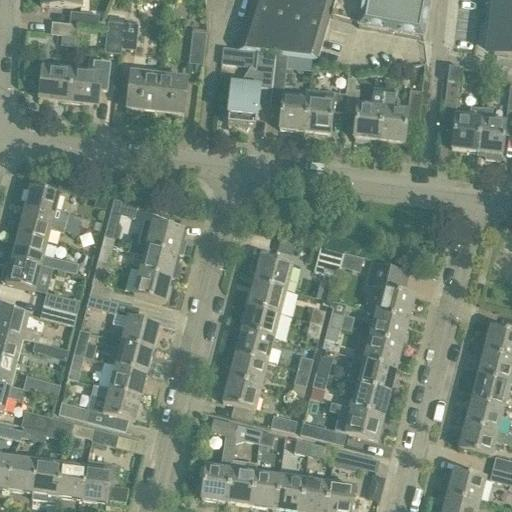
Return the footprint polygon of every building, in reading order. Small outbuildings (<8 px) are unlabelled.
[(81,10),(81,0),(39,0),(39,10),(81,10)] [(254,0),(237,53),(257,55),(274,58),(277,59),(289,60),(318,64),(336,0),(254,0)] [(336,0),(331,18),(359,26),(358,28),(424,41),(431,0),(336,0)] [(487,40),(487,41),(495,42),(493,57),(511,59),(511,0),(496,0),(494,20),(490,20),(490,21),(494,22),(491,41),(487,40)] [(68,28),(76,29),(97,31),(98,18),(69,15),(68,28)] [(113,56),(119,57),(120,51),(123,27),(106,26),(103,54),(113,55),(113,56)] [(74,42),(76,29),(68,28),(51,27),(50,39),(74,42)] [(123,27),(120,51),(136,52),(138,29),(123,27)] [(189,66),(203,67),(207,36),(193,34),(189,66)] [(223,52),(221,68),(236,69),(237,53),(223,52)] [(236,128),(246,133),(248,129),(254,130),(258,91),(270,93),(274,58),(257,55),(255,74),(250,71),(239,87),(231,86),(228,109),(222,119),(227,122),(226,127),(236,128)] [(285,89),(289,60),(277,59),(274,88),(285,89)] [(71,75),(67,105),(98,108),(99,93),(107,94),(110,65),(93,63),(91,77),(71,75)] [(446,70),(445,80),(445,86),(456,87),(459,88),(461,72),(446,70)] [(38,102),(67,105),(71,75),(41,72),(38,102)] [(126,111),(154,114),(158,78),(130,75),(126,111)] [(186,81),(158,78),(154,114),(182,118),(186,81)] [(373,92),(371,110),(358,108),(359,93),(355,93),(356,82),(347,81),(345,98),(343,116),(355,117),(352,141),(378,144),(384,93),(373,92)] [(456,87),(445,86),(442,109),(454,110),(456,87)] [(408,114),(393,112),(395,95),(384,93),(378,144),(403,146),(405,122),(418,124),(422,95),(410,94),(408,114)] [(308,102),(304,135),(329,138),(331,114),(343,116),(345,98),(333,97),(318,95),(309,94),(308,102)] [(278,132),(304,135),(308,102),(282,99),(278,132)] [(453,119),(450,152),(475,155),(478,122),(480,111),(470,110),(469,121),(453,119)] [(478,122),(475,155),(500,157),(502,138),(504,124),(491,123),(492,112),(480,111),(478,122)] [(31,191),(25,216),(54,223),(66,226),(68,218),(68,216),(57,213),(61,199),(31,191)] [(137,209),(114,204),(105,239),(114,241),(120,217),(134,221),(137,209)] [(64,235),(77,238),(80,229),(66,226),(54,223),(25,216),(19,239),(48,247),(52,233),(63,236),(64,235)] [(68,218),(66,226),(80,229),(82,221),(68,218)] [(144,223),(137,247),(176,258),(177,257),(181,258),(185,244),(180,243),(183,233),(144,223)] [(19,239),(13,263),(42,270),(53,272),(76,278),(79,268),(45,259),(48,247),(19,239)] [(105,239),(98,263),(108,266),(114,241),(105,239)] [(287,254),(289,244),(279,242),(277,252),(287,254)] [(129,256),(142,259),(138,274),(170,282),(170,281),(173,282),(177,280),(179,272),(177,269),(174,268),(176,258),(137,247),(131,246),(129,256)] [(342,261),(319,255),(317,265),(339,271),(342,261)] [(254,261),(250,274),(253,275),(256,276),(253,284),(253,286),(284,294),(291,269),(259,261),(259,262),(254,261)] [(5,271),(1,283),(3,285),(6,286),(6,288),(36,295),(40,278),(42,270),(13,263),(10,271),(6,270),(5,271)] [(98,263),(92,288),(89,299),(110,304),(113,292),(102,289),(108,266),(98,263)] [(339,271),(317,265),(314,275),(337,281),(339,271)] [(366,287),(382,291),(375,316),(408,324),(414,300),(403,297),(408,277),(371,267),(366,287)] [(164,307),(170,282),(138,274),(132,298),(164,307)] [(320,284),(316,301),(325,303),(329,286),(320,284)] [(253,286),(247,310),(278,318),(284,294),(253,286)] [(46,297),(43,308),(51,310),(77,316),(79,305),(53,299),(46,297)] [(117,306),(110,304),(89,299),(86,311),(114,318),(114,316),(117,306)] [(331,306),(330,310),(332,311),(331,315),(332,315),(344,318),(346,309),(331,305),(331,306)] [(40,322),(73,330),(74,330),(77,316),(51,310),(43,308),(40,322)] [(23,342),(34,345),(34,346),(49,350),(50,349),(38,346),(41,336),(26,332),(29,318),(0,310),(0,337),(23,344),(23,342)] [(247,310),(240,334),(271,342),(278,318),(247,310)] [(313,312),(309,326),(322,329),(326,315),(313,312)] [(331,315),(328,329),(340,332),(344,318),(332,315),(331,315)] [(125,330),(121,345),(153,354),(159,329),(127,321),(127,319),(114,316),(114,318),(112,326),(125,330)] [(375,316),(369,340),(402,348),(408,324),(375,316)] [(306,339),(318,342),(318,343),(322,329),(309,326),(306,339)] [(328,329),(325,342),(334,345),(337,345),(340,332),(328,329)] [(482,355),(511,362),(511,336),(488,330),(482,355)] [(80,334),(74,359),(83,362),(90,337),(80,334)] [(240,334),(234,358),(265,365),(266,364),(273,366),(277,353),(269,351),(271,342),(240,334)] [(0,337),(0,363),(17,367),(23,344),(0,337)] [(395,371),(402,348),(369,340),(360,337),(354,360),(363,362),(363,363),(395,371)] [(121,345),(114,370),(147,378),(153,354),(121,345)] [(49,350),(34,346),(32,354),(48,358),(49,350)] [(511,362),(482,355),(476,379),(510,387),(510,386),(511,377),(511,362)] [(259,390),(265,365),(234,358),(231,357),(227,359),(225,368),(227,372),(230,373),(228,382),(259,390)] [(74,359),(68,382),(77,384),(83,362),(74,359)] [(301,360),(297,373),(310,377),(313,363),(301,360)] [(354,360),(347,385),(357,388),(389,396),(395,371),(363,363),(363,362),(354,360)] [(0,363),(0,387),(11,391),(17,367),(0,363)] [(319,363),(315,377),(328,380),(332,366),(319,363)] [(114,370),(109,392),(108,393),(141,402),(147,378),(114,370)] [(297,373),(294,387),(294,388),(306,391),(310,377),(297,373)] [(315,377),(312,390),(324,394),(328,380),(315,377)] [(476,379),(470,403),(504,411),(510,387),(476,379)] [(228,382),(221,406),(252,414),(259,390),(228,382)] [(56,401),(59,389),(47,386),(44,398),(56,401)] [(19,404),(22,394),(11,391),(0,387),(0,414),(4,415),(8,401),(19,404)] [(90,400),(106,403),(102,419),(134,427),(141,402),(108,393),(109,392),(93,388),(90,400)] [(357,388),(350,412),(383,420),(389,396),(357,388)] [(470,403),(464,427),(497,436),(498,435),(504,411),(470,403)] [(88,425),(88,424),(90,414),(62,406),(59,417),(88,425)] [(334,435),(344,437),(376,446),(383,420),(350,412),(331,407),(329,415),(332,416),(336,417),(338,420),(334,434),(334,433),(334,435)] [(25,415),(21,430),(22,430),(45,436),(50,437),(54,423),(51,423),(51,422),(25,415)] [(292,436),(295,425),(272,419),(269,430),(292,436)] [(225,437),(220,472),(206,469),(201,502),(226,506),(230,473),(234,447),(237,428),(236,428),(213,422),(211,434),(225,437)] [(68,437),(71,428),(54,423),(50,437),(45,436),(44,440),(52,442),(58,434),(68,437)] [(322,444),(322,443),(325,432),(302,427),(299,438),(322,444)] [(511,438),(498,435),(497,436),(464,427),(458,450),(492,459),(495,445),(511,449),(511,438)] [(68,437),(90,442),(92,433),(71,428),(68,437)] [(237,428),(234,447),(246,444),(257,447),(260,434),(237,428)] [(19,440),(21,435),(0,429),(0,439),(18,444),(19,440)] [(42,446),(44,440),(45,436),(22,430),(21,435),(19,440),(42,446)] [(115,451),(118,439),(92,433),(90,442),(92,443),(91,445),(115,451)] [(272,450),(275,438),(260,434),(257,447),(272,450)] [(293,455),(307,459),(309,446),(297,443),(293,455)] [(309,446),(307,459),(312,460),(321,462),(322,458),(324,450),(324,449),(309,446)] [(354,474),(357,459),(357,458),(334,452),(332,461),(330,468),(354,474)] [(31,497),(30,502),(45,504),(46,499),(54,500),(60,458),(51,457),(49,466),(35,464),(31,497)] [(60,458),(54,500),(78,503),(83,471),(62,468),(63,459),(60,458)] [(0,492),(5,493),(10,461),(0,459),(0,492)] [(5,493),(31,497),(35,464),(10,461),(5,493)] [(511,464),(495,461),(492,473),(511,478),(511,464)] [(87,465),(86,471),(83,471),(78,503),(105,507),(105,503),(107,489),(110,468),(87,465)] [(255,476),(230,473),(226,506),(251,509),(255,476)] [(511,490),(511,478),(492,473),(489,484),(511,490)] [(452,474),(446,498),(479,507),(485,483),(452,474)] [(251,509),(269,511),(274,511),(279,480),(255,476),(251,509)] [(369,491),(381,494),(384,482),(372,479),(369,491)] [(274,511),(300,511),(304,483),(279,480),(274,511)] [(300,511),(325,511),(329,487),(304,483),(300,511)] [(350,511),(353,490),(329,487),(325,511),(350,511)] [(107,489),(105,503),(125,505),(127,492),(107,489)] [(446,498),(442,511),(477,511),(479,507),(446,498)]
